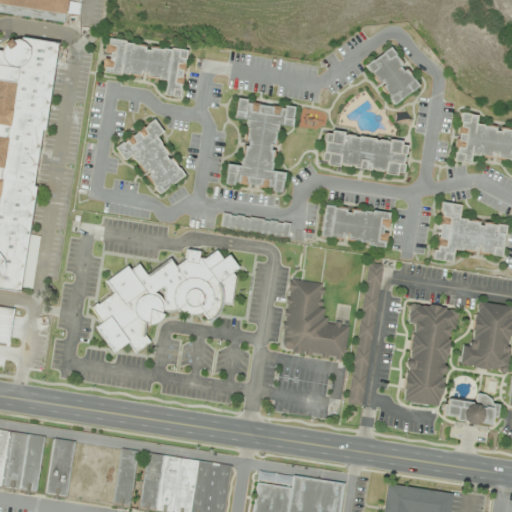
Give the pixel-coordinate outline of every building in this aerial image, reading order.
[(80,0),(0,0),(0,13),(65,23),(67,13),(78,14),(80,0)] [(55,43),(0,35),(0,288),(20,291),(21,287),(32,289),(39,237),(29,236),(55,43)] [(185,49),(106,41),(102,74),(164,80),(162,97),(180,99),(185,49)] [(391,106),(418,89),(391,47),(364,64),(391,106)] [(282,191),(284,173),(272,172),(277,126),(292,128),(294,106),(235,100),(233,120),(245,122),(240,166),(226,164),(224,185),(282,191)] [(471,155),(511,160),(511,130),(475,126),(476,115),(459,113),(453,162),(470,164),(471,155)] [(113,146),(124,162),(132,157),(157,195),(183,178),(157,138),(162,134),(154,120),(113,146)] [(406,141),(324,131),(320,165),(401,176),(406,141)] [(505,226),(458,220),(460,205),(439,202),(431,260),(451,263),(453,251),(500,257),(505,226)] [(318,238),(385,248),(389,214),(323,204),(318,238)] [(220,228),(287,238),(290,224),(222,214),(220,228)] [(91,305),(99,323),(98,325),(110,353),(126,346),(135,351),(149,345),(144,334),(145,329),(157,323),(165,312),(204,316),(208,326),(223,304),(230,305),(234,273),(236,270),(229,255),(223,258),(215,253),(200,260),(197,252),(189,251),(181,263),(175,266),(170,262),(143,274),(139,265),(131,269),(129,269),(106,279),(113,296),(91,305)] [(380,265),(365,263),(349,405),(364,407),(380,265)] [(324,283),(287,280),(280,353),(344,360),(348,324),(320,322),(324,283)] [(505,372),(511,316),(511,307),(476,303),(471,346),(461,345),(459,366),(505,372)] [(441,407),(452,309),(409,304),(407,324),(411,325),(402,403),(441,407)] [(445,422),(494,423),(495,404),(488,404),(489,397),(475,396),(475,402),(445,401),(445,422)] [(0,487),(35,492),(43,436),(0,430),(0,487)] [(44,494),(66,498),(74,442),(52,439),(44,494)] [(136,451),(119,449),(112,505),(129,507),(136,451)] [(223,511),(230,466),(145,454),(138,510),(152,511),(223,511)] [(339,511),(343,483),(257,472),(251,511),(339,511)] [(447,511),(450,494),(385,486),(381,511),(447,511)]
